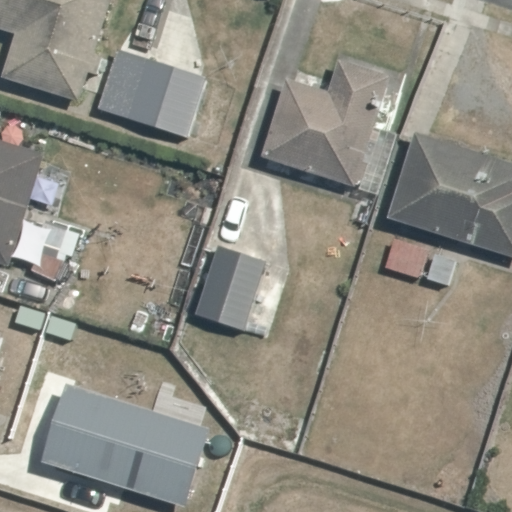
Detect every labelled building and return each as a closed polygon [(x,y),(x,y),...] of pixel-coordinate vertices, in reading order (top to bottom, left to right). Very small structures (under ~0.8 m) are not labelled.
[(116,0),(0,0),(0,32),(22,38),(9,84),(87,106),(116,0)] [(205,80),(119,54),(101,112),(187,138),(205,80)] [(366,189),(395,74),(340,60),(332,96),(286,85),(266,165),(366,189)] [(511,106),(437,83),(392,221),(511,259),(511,106)] [(45,155),(0,143),(0,264),(15,269),(45,155)] [(197,243),(212,179),(183,173),(169,236),(197,243)] [(459,261),(397,242),(388,270),(450,289),(459,261)] [(269,262),(214,247),(194,316),(249,331),(269,262)] [(0,417),(3,407),(0,406),(0,359),(7,335),(0,332),(0,451),(15,456),(21,433),(0,427),(0,417)]
